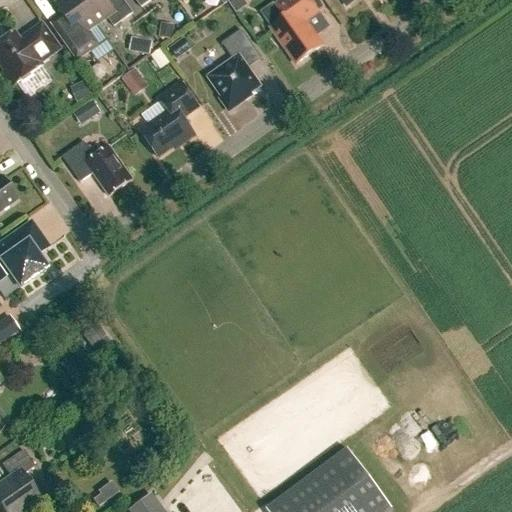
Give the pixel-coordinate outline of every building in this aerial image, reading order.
[(68,24),(58,31),(79,60),(96,47),(87,35),(97,27),(77,0),(65,0),(56,7),(68,24)] [(77,0),(97,27),(108,20),(114,29),(133,16),(122,0),(77,0)] [(134,0),(141,10),(155,0),(134,0)] [(308,0),(284,0),(279,4),(289,17),(271,30),(297,67),(323,48),(305,23),(319,14),(308,0)] [(41,65),(61,51),(42,26),(20,42),(15,36),(0,46),(0,66),(5,73),(3,75),(13,89),(43,68),(41,65)] [(222,100),(220,101),(229,114),(252,98),(251,96),(261,89),(243,63),(257,54),(242,32),(222,46),(233,62),(208,80),(222,100)] [(172,51),(180,62),(193,52),(185,41),(172,51)] [(150,90),(137,73),(125,82),(137,99),(150,90)] [(159,101),(168,114),(140,134),(158,160),(181,144),(182,147),(196,138),(183,121),(199,110),(182,85),(159,101)] [(95,102),(75,115),(82,126),(102,113),(95,102)] [(84,144),(63,160),(81,185),(93,176),(109,199),(132,182),(109,149),(95,159),(84,144)] [(0,212),(15,202),(0,181),(0,212)] [(31,250),(43,242),(30,224),(0,245),(0,272),(5,272),(19,291),(46,271),(31,250)] [(11,316),(0,323),(0,344),(20,331),(11,316)] [(23,452),(2,467),(10,478),(0,484),(0,508),(2,511),(26,511),(41,502),(23,476),(35,469),(23,452)] [(349,452),(267,511),(391,511),(393,511),(349,452)] [(133,511),(164,511),(152,495),(132,509),(133,511)]
